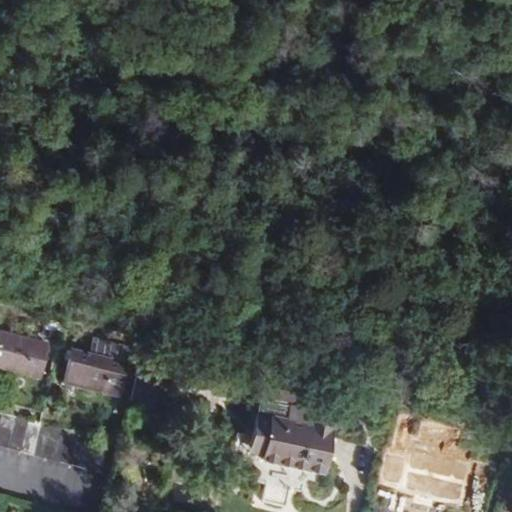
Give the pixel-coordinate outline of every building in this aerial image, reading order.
[(0,332),(0,367),(40,378),(48,344),(0,332)] [(126,362),(128,349),(99,342),(96,355),(126,362)] [(117,397),(126,362),(96,355),(72,350),(64,384),(117,397)] [(151,397),(160,363),(139,358),(127,403),(144,408),(147,397),(151,397)] [(290,418),(259,412),(249,454),(264,457),(264,460),(323,473),(334,422),(291,412),(290,418)] [(117,443),(40,424),(4,414),(0,428),(0,447),(109,476),(117,443)] [(402,451),(379,445),(370,481),(453,502),(464,461),(403,446),(402,451)]
